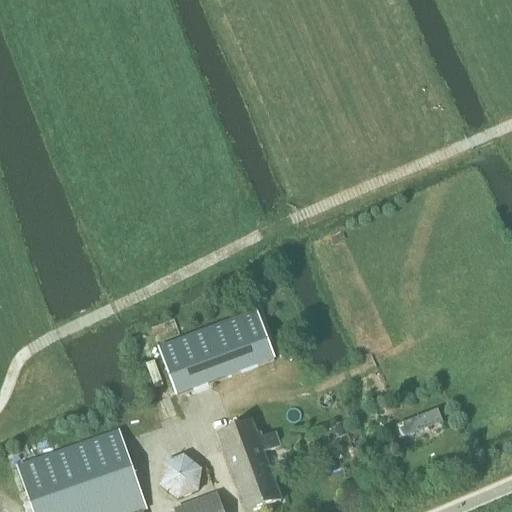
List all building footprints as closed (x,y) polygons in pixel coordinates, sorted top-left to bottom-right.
[(178,400),(276,363),(257,315),(160,352),(178,400)] [(439,383),(372,407),(401,479),(468,452),(439,383)] [(34,511),(144,511),(148,510),(123,440),(161,426),(151,400),(101,419),(108,438),(19,470),(34,511)] [(265,455),(281,449),(276,436),(264,440),(262,435),(257,437),(253,425),(219,438),(247,511),(257,511),(283,502),(265,455)] [(193,511),(223,511),(220,503),(193,511)]
